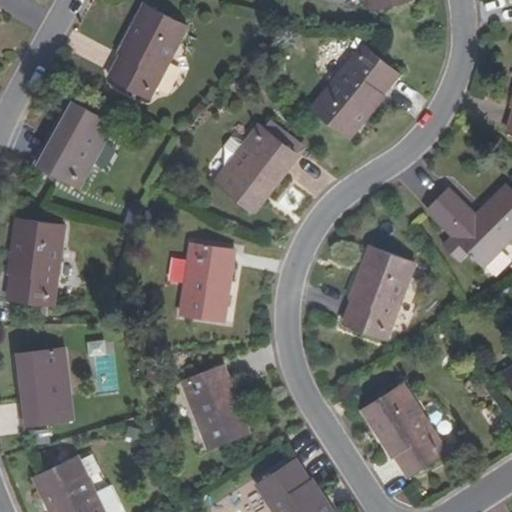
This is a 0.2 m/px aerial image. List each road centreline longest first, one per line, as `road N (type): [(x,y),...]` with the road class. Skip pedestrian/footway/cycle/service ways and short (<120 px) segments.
road 1 (residential): [(371,511),(298,388),(280,341),(286,273),(327,200),(415,142),(447,84),(454,0)]
road 2 (residential): [(0,127),(61,0)]
